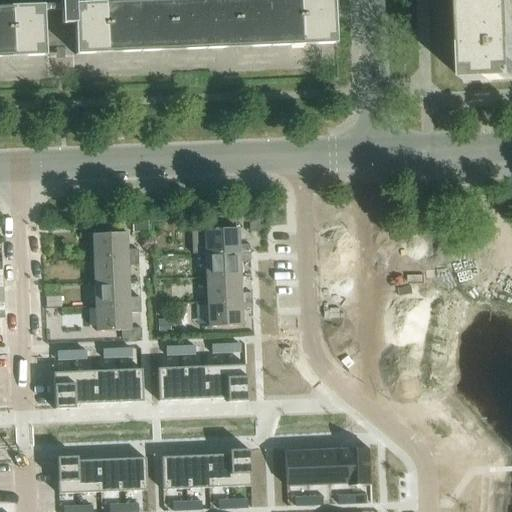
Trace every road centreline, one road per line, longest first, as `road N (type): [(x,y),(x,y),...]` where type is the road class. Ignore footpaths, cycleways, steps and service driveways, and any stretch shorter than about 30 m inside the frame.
road 1 (residential): [(428,511),(427,474),(309,354),(306,157)]
road 2 (residential): [(328,427),(28,439)]
road 3 (tertiary): [(19,166),(306,157)]
road 4 (residential): [(28,439),(19,166)]
road 5 (residential): [(370,153),(368,0)]
road 6 (tertiary): [(370,153),(511,145)]
